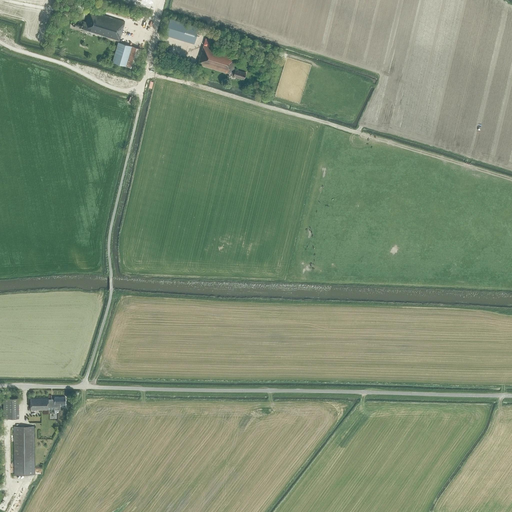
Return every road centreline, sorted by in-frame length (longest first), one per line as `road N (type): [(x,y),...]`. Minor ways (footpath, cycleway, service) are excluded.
road 1 (unclassified): [(511,396),(0,385)]
road 2 (track): [(285,55),(206,33),(187,83),(145,73)]
road 3 (unclassified): [(140,91),(0,41)]
road 4 (track): [(3,0),(95,10),(128,20),(126,28)]
